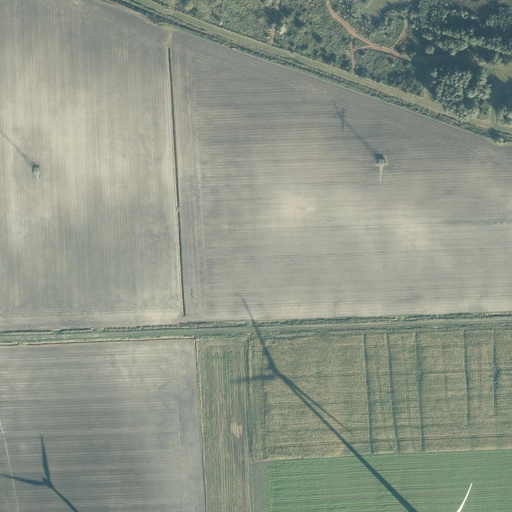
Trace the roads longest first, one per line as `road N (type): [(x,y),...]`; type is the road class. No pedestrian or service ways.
road 1 (track): [(511,321),(0,338)]
road 2 (track): [(511,129),(145,0)]
